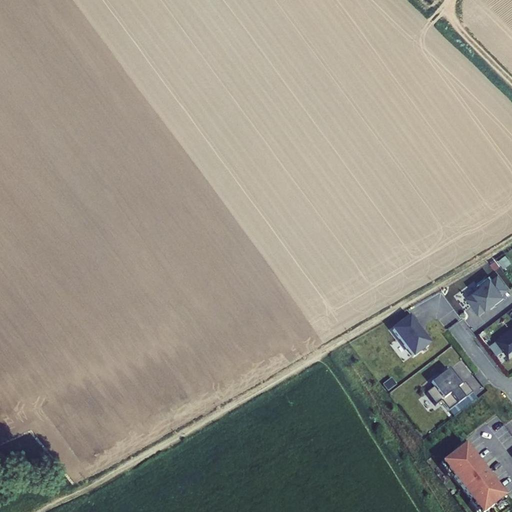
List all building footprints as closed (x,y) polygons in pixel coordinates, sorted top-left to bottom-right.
[(490,276),(478,285),(480,288),(468,298),(480,313),(494,302),(497,306),(507,298),(490,276)] [(418,324),(412,316),(393,330),(414,357),(430,345),(415,326),(418,324)] [(510,358),(511,355),(511,328),(496,340),(510,358)] [(457,381),(448,371),(432,383),(435,387),(427,394),(436,406),(442,402),(449,411),(473,393),(465,383),(462,386),(458,381),(457,381)] [(485,511),(504,498),(465,447),(442,464),(478,511),(485,511)]
